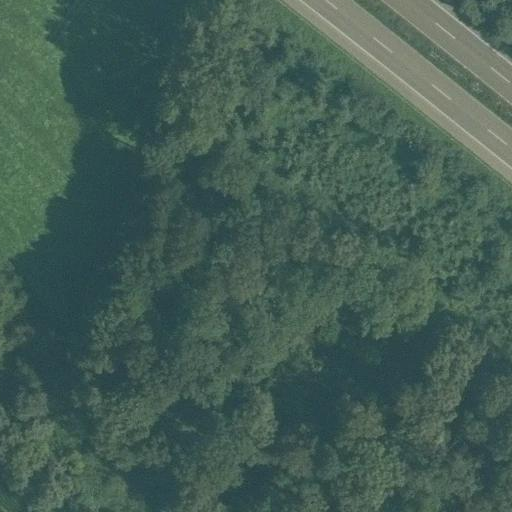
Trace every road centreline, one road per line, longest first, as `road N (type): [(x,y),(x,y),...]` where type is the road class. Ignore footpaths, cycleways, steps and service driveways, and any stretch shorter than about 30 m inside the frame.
road 1 (motorway): [(326,0),(511,150)]
road 2 (motorway): [(511,85),(405,0)]
